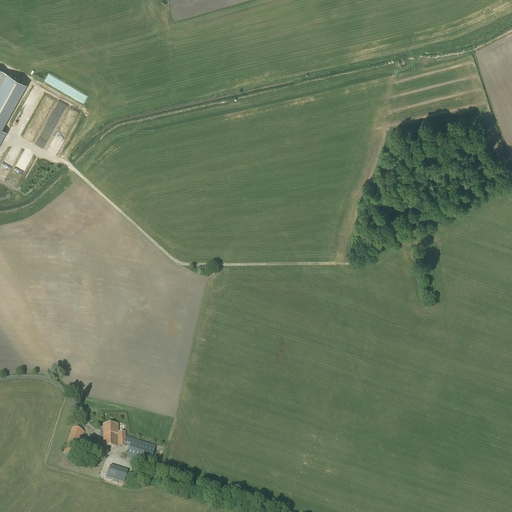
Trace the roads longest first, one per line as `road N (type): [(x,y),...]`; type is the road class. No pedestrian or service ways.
road 1 (track): [(54,159),(181,264),(354,262)]
road 2 (track): [(258,511),(132,470),(90,446),(76,406),(51,380),(0,378)]
